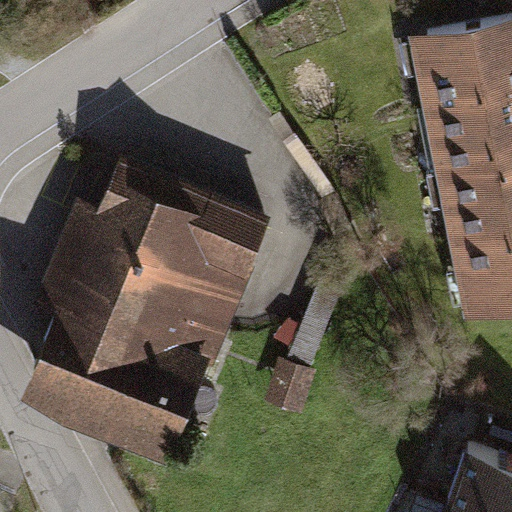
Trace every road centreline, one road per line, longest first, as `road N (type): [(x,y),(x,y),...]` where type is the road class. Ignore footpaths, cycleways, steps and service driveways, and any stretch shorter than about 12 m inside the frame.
road 1 (residential): [(0,138),(214,0)]
road 2 (residential): [(89,511),(0,355)]
